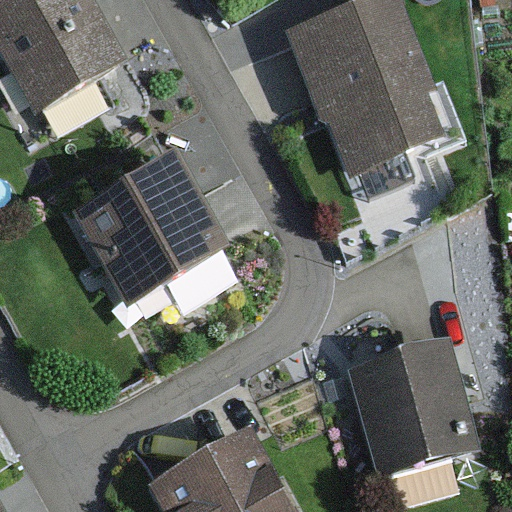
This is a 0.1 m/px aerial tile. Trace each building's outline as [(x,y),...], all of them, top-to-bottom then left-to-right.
[(93,0),(33,0),(0,18),(0,24),(52,121),(135,76),(93,0)] [(421,22),(321,54),(364,186),(463,154),(421,22)] [(189,181),(105,227),(153,316),(237,271),(189,181)] [(467,367),(374,387),(396,487),(488,467),(467,367)] [(304,511),(275,455),(183,503),(187,511),(304,511)] [(396,490),(398,511),(406,511),(460,506),(458,484),(396,490)]
